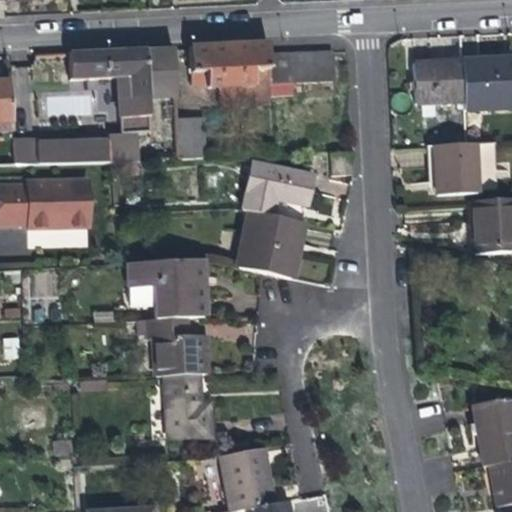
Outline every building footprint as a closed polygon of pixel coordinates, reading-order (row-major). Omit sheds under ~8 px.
[(218,88),(269,85),(270,97),(291,95),(290,84),(333,82),(332,52),(269,55),(268,43),(248,45),(190,48),(192,84),(197,89),(218,88)] [(163,49),(145,50),(148,106),(176,104),(173,49),(163,49)] [(99,53),(68,54),(69,82),(117,79),(122,135),(149,133),(148,106),(145,50),(99,53)] [(511,58),(459,62),(462,103),(462,112),(511,108),(511,58)] [(413,105),(462,103),(459,62),(411,64),(413,105)] [(0,133),(11,133),(9,82),(0,82),(0,133)] [(270,103),(270,97),(269,85),(218,88),(219,106),(270,103)] [(179,160),(203,159),(201,120),(177,122),(178,149),(179,160)] [(39,143),(14,143),(15,168),(109,164),(108,144),(39,146),(39,143)] [(492,143),(464,144),(431,146),(432,166),(433,197),(477,194),(477,189),(495,189),(492,143)] [(179,160),(178,149),(154,150),(155,162),(179,160)] [(139,160),(117,163),(118,174),(140,171),(139,160)] [(241,212),(250,214),(272,219),(274,208),(276,202),(306,207),(312,177),(252,164),(241,212)] [(88,226),(87,181),(27,183),(27,186),(0,186),(0,224),(28,224),(28,227),(88,226)] [(511,199),(471,201),(473,236),(474,254),(511,253),(511,199)] [(238,270),(262,274),(291,281),(297,252),(302,225),(272,219),(250,214),(238,270)] [(154,289),(156,322),(182,321),(189,320),(204,320),(203,288),(201,262),(126,266),(127,291),(154,289)] [(29,298),(57,296),(54,270),(26,273),(29,298)] [(157,379),(163,378),(199,376),(206,376),(204,337),(190,338),(183,339),(182,321),(156,322),(147,323),(148,337),(148,341),(155,340),(157,379)] [(140,337),(148,337),(147,323),(139,323),(140,337)] [(4,359),(18,358),(17,337),(3,338),(4,359)] [(200,393),(199,376),(163,378),(166,441),(209,439),(207,405),(201,405),(200,393)] [(482,467),(489,466),(511,461),(511,400),(511,399),(475,406),(480,431),(476,431),(478,444),(482,467)] [(69,456),(69,441),(53,443),(54,457),(69,456)] [(230,511),(237,511),(246,510),(272,505),(266,473),(262,450),(219,458),(230,511)] [(506,509),(506,511),(511,511),(511,461),(489,466),(495,499),(497,510),(506,509)] [(272,505),(246,510),(237,511),(289,511),(287,503),(272,505)]
